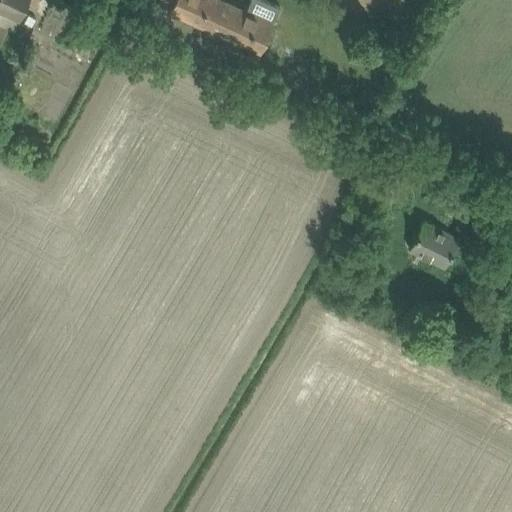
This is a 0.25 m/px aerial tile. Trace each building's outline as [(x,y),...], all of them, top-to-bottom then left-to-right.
[(0,0),(0,10),(19,20),(28,0),(0,0)] [(33,0),(33,9),(48,11),(48,0),(33,0)] [(158,0),(157,4),(260,51),(269,33),(280,6),(266,0),(251,0),(247,8),(229,0),(158,0)] [(366,200),(386,212),(416,162),(396,151),(390,160),(389,159),(387,161),(389,161),(366,200)] [(423,218),(409,246),(445,264),(459,235),(423,218)]
